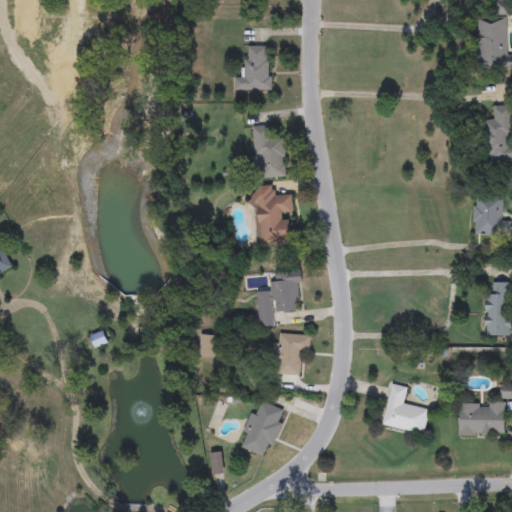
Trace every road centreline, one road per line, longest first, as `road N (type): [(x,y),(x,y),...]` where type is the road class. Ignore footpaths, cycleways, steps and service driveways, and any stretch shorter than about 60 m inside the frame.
road 1 (residential): [(268,491),(319,446),(343,367),(341,287),(312,96),(310,0)]
road 2 (residential): [(511,484),(268,491)]
